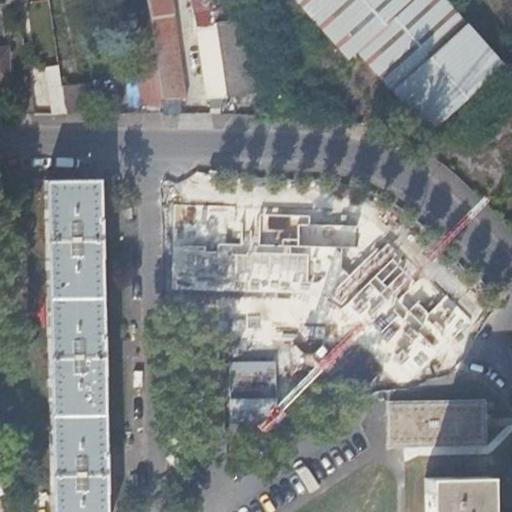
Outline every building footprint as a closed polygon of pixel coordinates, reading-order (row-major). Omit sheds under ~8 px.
[(162,112),(177,112),(178,96),(182,96),(170,10),(168,0),(146,0),(153,50),(160,102),(162,112)] [(294,0),(346,57),(335,43),(301,0),(294,0)] [(301,0),(335,43),(346,57),(356,49),(428,129),(494,70),(458,31),(466,23),(444,0),(301,0)] [(223,97),(224,98),(254,93),(243,18),(213,22),(214,35),(223,97)] [(214,35),(213,22),(195,24),(205,96),(223,97),(214,35)] [(0,80),(8,80),(6,47),(0,47),(0,80)] [(160,102),(153,50),(133,54),(141,103),(160,102)] [(63,110),(60,85),(57,66),(43,68),(50,112),(63,110)] [(16,111),(33,111),(28,82),(12,84),(16,111)] [(63,110),(64,111),(88,108),(84,82),(60,85),(63,110)] [(103,511),(97,176),(43,177),(48,511),(103,511)] [(482,400),(389,402),(389,444),(483,442),(482,400)] [(484,511),(484,476),(425,477),(425,511),(484,511)]
